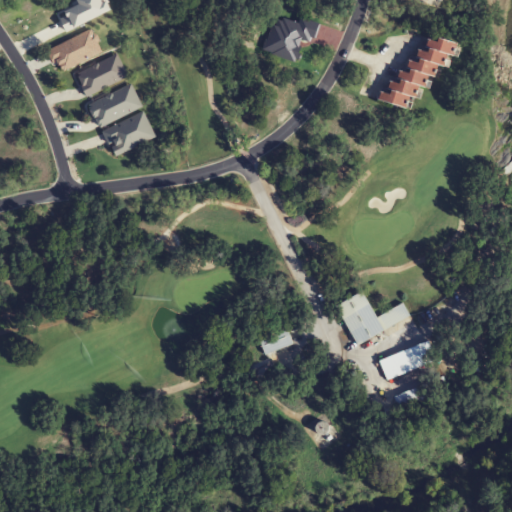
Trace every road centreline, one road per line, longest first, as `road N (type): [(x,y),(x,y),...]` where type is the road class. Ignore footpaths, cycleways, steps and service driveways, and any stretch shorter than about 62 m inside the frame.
road 1 (residential): [(0,203),(187,176),(259,149),(330,79),(360,0)]
road 2 (residential): [(243,158),(338,353)]
road 3 (residential): [(65,193),(37,95),(0,33)]
